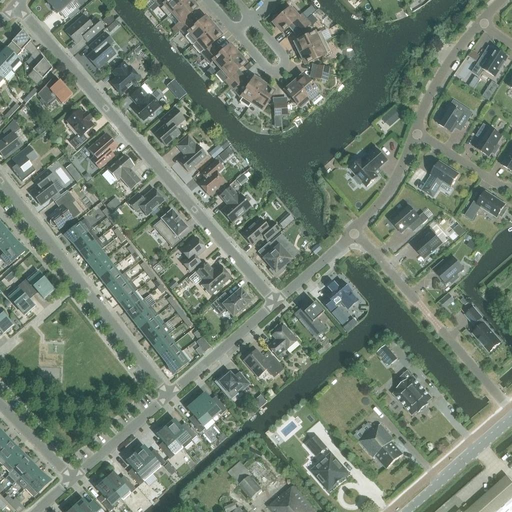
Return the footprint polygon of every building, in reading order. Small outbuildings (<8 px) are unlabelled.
[(57,13),(58,14),(59,13),(65,19),(79,6),(74,1),(74,0),(49,0),(47,2),(55,11),(56,9),(59,12),(57,13)] [(168,17),(172,13),(187,0),(159,0),(156,3),(161,9),(160,9),(168,17)] [(175,25),(180,31),(191,21),(187,16),(195,9),(195,8),(196,7),(189,0),(187,0),(172,13),(179,22),(175,25)] [(291,24),(296,29),(306,20),(301,13),(297,17),(290,9),(280,18),(279,17),(278,16),(277,16),(276,16),(275,16),(274,16),(274,17),(273,17),(273,18),(272,19),(272,20),(272,21),(272,22),(273,23),(281,32),(283,30),(283,31),(291,24)] [(103,20),(108,26),(115,20),(110,15),(103,20)] [(312,15),(307,19),(312,25),(317,21),(312,15)] [(87,42),(87,43),(103,29),(95,19),(90,23),(84,17),(66,32),(76,44),(85,37),(88,41),(87,42)] [(197,41),(213,27),(212,26),(215,23),(209,17),(206,19),(205,18),(196,26),(191,21),(180,31),(185,37),(190,33),(197,41)] [(306,20),(296,29),(300,34),(311,25),(306,20)] [(118,27),(114,22),(109,26),(114,31),(118,27)] [(200,53),(205,59),(216,49),(212,44),(220,37),(219,36),(220,35),(213,27),(197,41),(193,45),(200,53)] [(23,31),(6,49),(20,62),(20,61),(16,57),(24,49),(32,56),(30,57),(37,50),(23,31)] [(300,54),(325,42),(320,32),(318,33),(317,32),(295,43),(295,44),(292,45),(296,53),(299,52),(300,54)] [(94,52),(87,57),(101,73),(102,73),(98,69),(115,55),(108,47),(113,43),(104,33),(89,47),(90,47),(92,45),(95,49),(94,50),(94,52)] [(325,42),(300,54),(305,64),(307,63),(307,64),(330,52),(325,42)] [(214,61),(221,69),(238,55),(230,46),(220,54),(216,49),(205,59),(210,65),(214,61)] [(478,76),(482,70),(495,78),(508,58),(495,49),(494,51),(489,47),(473,73),(478,76)] [(6,49),(0,55),(0,59),(12,71),(20,62),(6,49)] [(52,70),(37,50),(30,57),(39,65),(27,77),(37,86),(52,70)] [(224,81),(229,87),(240,77),(236,72),(244,65),(243,65),(245,63),(238,55),(221,69),(228,78),(224,81)] [(0,59),(0,76),(4,79),(12,71),(0,59)] [(130,68),(129,69),(124,63),(113,73),(113,74),(115,72),(119,77),(111,84),(121,95),(140,79),(130,68)] [(316,66),(315,72),(329,75),(330,69),(316,66)] [(329,75),(315,72),(313,79),(327,82),(329,75)] [(55,97),(62,105),(72,96),(55,76),(37,95),(46,105),(55,97)] [(303,76),(294,84),(308,100),(312,104),(321,96),(316,91),(303,76)] [(240,77),(229,87),(234,92),(245,82),(240,77)] [(247,89),(243,84),(234,92),(241,100),(239,103),(248,109),(252,104),(264,85),(254,79),(247,89)] [(180,101),(187,95),(174,80),(167,87),(180,101)] [(487,91),(483,97),(489,101),(493,95),(499,86),(492,82),(487,91)] [(308,100),(294,84),(286,91),(287,92),(286,93),(299,108),(308,100)] [(264,85),(252,104),(261,110),(273,94),(272,93),(273,91),(264,85)] [(35,89),(29,95),(32,98),(38,92),(35,89)] [(148,97),(140,89),(130,98),(137,106),(133,110),(143,122),(148,117),(149,118),(151,119),(152,118),(153,117),(154,116),(154,114),(153,113),(160,107),(150,95),(148,97)] [(32,98),(29,95),(23,101),(26,104),(32,98)] [(16,104),(10,110),(14,114),(20,107),(16,104)] [(441,122),(439,125),(452,134),(458,125),(463,129),(473,114),(467,110),(464,115),(451,107),(446,114),(444,112),(439,120),(441,122)] [(394,108),(387,115),(394,123),(402,117),(394,108)] [(165,126),(155,135),(165,146),(180,134),(175,128),(184,120),(175,109),(161,121),(165,126)] [(14,114),(10,110),(5,117),(8,120),(14,114)] [(87,113),(84,115),(80,110),(66,122),(78,135),(72,141),(71,142),(70,143),(76,150),(87,140),(83,135),(94,126),(90,121),(92,119),(87,113)] [(7,139),(0,144),(0,157),(2,157),(4,159),(22,146),(14,135),(20,130),(14,121),(2,133),(7,139)] [(502,137),(484,125),(477,136),(482,140),(476,149),(489,157),(492,153),(495,154),(500,147),(497,145),(502,137)] [(35,130),(39,135),(43,132),(40,127),(35,130)] [(109,154),(117,147),(106,135),(89,150),(95,157),(91,160),(100,170),(114,157),(114,156),(112,158),(109,154)] [(185,156),(178,162),(188,173),(206,156),(197,145),(196,146),(188,137),(177,147),(185,156)] [(209,154),(214,159),(225,149),(230,145),(225,140),(220,144),(209,154)] [(13,169),(16,172),(15,173),(22,183),(36,172),(28,163),(36,157),(36,158),(37,158),(29,148),(19,156),(23,161),(15,167),(13,169)] [(363,184),(367,188),(379,178),(375,173),(388,162),(378,150),(369,157),(368,155),(351,170),(357,177),(355,179),(361,186),(363,184)] [(511,150),(502,166),(511,172),(511,150)] [(224,153),(219,157),(224,162),(229,158),(224,153)] [(62,165),(67,161),(64,156),(59,160),(62,165)] [(117,181),(120,178),(131,190),(141,182),(130,170),(133,167),(124,156),(107,170),(117,181)] [(216,161),(201,174),(205,179),(198,185),(209,197),(225,183),(217,174),(223,169),(216,161)] [(432,176),(422,191),(434,198),(443,183),(451,189),(460,175),(439,162),(431,176),(432,176)] [(66,168),(77,183),(82,179),(71,165),(66,168)] [(38,178),(43,184),(30,193),(41,206),(51,198),(58,193),(51,183),(55,180),(48,171),(38,178)] [(92,179),(88,174),(82,178),(86,183),(92,179)] [(244,175),(237,182),(241,186),(248,180),(244,175)] [(222,211),(232,224),(251,208),(240,195),(238,197),(230,188),(220,197),(228,206),(222,211)] [(51,222),(51,224),(52,226),(54,227),(56,226),(59,230),(64,225),(79,214),(72,204),(75,202),(69,194),(73,190),(68,193),(56,203),(60,209),(49,217),(52,221),(51,222)] [(139,209),(146,217),(164,201),(154,190),(143,200),(138,194),(128,204),(135,212),(139,209)] [(466,216),(472,221),(481,208),(498,218),(500,216),(502,217),(507,210),(504,208),(506,205),(486,192),(478,205),(474,203),(466,216)] [(58,193),(51,198),(54,202),(61,196),(58,193)] [(121,205),(115,199),(106,207),(111,213),(121,205)] [(391,222),(402,234),(409,227),(413,232),(424,223),(429,218),(424,212),(419,217),(409,206),(399,215),(397,213),(391,219),(393,221),(391,222)] [(102,212),(107,218),(110,215),(106,209),(102,212)] [(123,214),(118,209),(111,215),(116,221),(123,214)] [(187,228),(172,211),(171,211),(162,220),(162,219),(161,220),(162,221),(155,227),(154,228),(155,228),(172,247),(173,248),(173,247),(180,241),(181,241),(180,240),(178,238),(178,237),(187,229),(187,228)] [(294,220),(288,214),(278,223),(283,229),(294,220)] [(110,215),(107,218),(112,224),(115,221),(110,215)] [(69,241),(73,245),(87,234),(91,231),(93,229),(85,219),(79,224),(64,236),(69,241)] [(260,219),(242,235),(252,246),(263,237),(267,242),(279,231),(271,222),(266,227),(260,219)] [(460,225),(454,230),(461,238),(467,233),(460,225)] [(0,242),(10,234),(2,226),(0,228),(0,242)] [(424,240),(414,248),(425,260),(443,244),(436,234),(432,229),(422,237),(424,240)] [(94,242),(98,239),(91,231),(87,234),(73,245),(80,253),(94,242)] [(0,242),(0,249),(4,254),(17,243),(10,234),(0,242)] [(269,271),(276,278),(285,270),(282,267),(291,260),(298,254),(290,244),(281,235),(268,247),(273,252),(264,260),(272,269),(269,271)] [(181,251),(187,258),(182,263),(190,273),(201,263),(196,258),(206,250),(196,238),(181,251)] [(86,262),(101,251),(105,248),(98,239),(94,242),(80,253),(86,262)] [(17,243),(4,254),(0,257),(8,266),(26,251),(17,243)] [(310,251),(315,256),(321,250),(317,245),(310,251)] [(86,262),(93,270),(107,259),(101,251),(86,262)] [(454,258),(447,264),(444,261),(433,270),(446,285),(450,282),(452,284),(459,278),(460,277),(458,275),(465,269),(454,258)] [(93,270),(100,279),(114,268),(107,259),(93,270)] [(153,259),(149,262),(153,267),(157,263),(153,259)] [(196,273),(203,281),(200,283),(211,296),(231,278),(220,266),(213,272),(206,264),(196,273)] [(100,279),(106,287),(121,276),(114,268),(100,279)] [(37,271),(22,284),(31,294),(36,290),(44,299),(46,297),(46,298),(52,294),(51,293),(54,291),(37,271)] [(12,273),(5,279),(9,283),(16,277),(12,273)] [(106,287),(113,296),(127,285),(121,276),(106,287)] [(326,298),(321,302),(330,312),(341,303),(348,311),(359,301),(352,293),(341,281),(335,285),(333,283),(333,284),(328,288),(328,287),(327,288),(329,290),(324,295),(326,298)] [(113,296),(120,304),(134,293),(136,291),(138,290),(131,282),(127,285),(113,296)] [(168,288),(171,292),(178,286),(174,282),(168,288)] [(31,294),(22,284),(7,296),(24,316),(27,314),(27,315),(33,310),(32,309),(34,307),(26,298),(31,294)] [(229,300),(225,294),(211,306),(220,317),(227,311),(233,318),(251,302),(241,290),(229,300)] [(120,304),(126,313),(143,300),(137,293),(136,291),(134,293),(120,304)] [(449,294),(439,303),(445,309),(455,301),(449,294)] [(126,313),(133,321),(151,307),(145,299),(143,300),(126,313)] [(306,307),(297,315),(316,338),(326,329),(317,319),(324,314),(315,304),(308,309),(306,307)] [(133,321),(139,330),(158,316),(151,307),(133,321)] [(332,313),(342,325),(349,319),(338,307),(332,313)] [(474,308),(465,316),(474,325),(478,330),(473,334),(489,353),(501,343),(485,324),(481,319),(482,318),(474,308)] [(197,315),(194,310),(189,314),(193,319),(197,315)] [(0,311),(0,331),(3,335),(5,333),(6,334),(11,329),(10,328),(13,326),(0,311)] [(154,319),(139,330),(140,331),(146,339),(160,327),(154,319)] [(153,347),(167,336),(171,333),(164,324),(160,327),(146,339),(153,347)] [(347,324),(343,328),(347,332),(351,328),(347,324)] [(284,326),(272,336),(276,340),(268,347),(277,358),(285,351),(297,341),(284,326)] [(153,347),(159,356),(174,344),(167,336),(153,347)] [(195,342),(204,354),(210,349),(210,348),(205,343),(201,337),(198,340),(195,342)] [(159,356),(166,364),(180,353),(174,344),(159,356)] [(398,360),(386,346),(378,354),(390,367),(398,360)] [(274,378),(283,370),(272,358),(267,363),(263,358),(256,350),(243,361),(258,378),(267,370),(274,378)] [(180,353),(166,364),(173,375),(191,361),(183,351),(180,353)] [(215,383),(231,401),(249,385),(239,373),(234,378),(230,373),(224,378),(223,376),(215,383)] [(431,399),(412,378),(407,382),(406,381),(401,385),(396,390),(397,391),(393,395),(411,417),(416,412),(417,414),(428,405),(426,403),(431,399)] [(199,401),(197,402),(211,419),(219,412),(222,415),(227,410),(218,400),(213,404),(205,395),(204,396),(203,395),(198,400),(199,401)] [(211,419),(197,402),(195,404),(194,403),(189,408),(189,409),(188,410),(196,419),(191,423),(200,434),(205,429),(206,430),(214,423),(211,419)] [(168,427),(166,429),(181,445),(183,448),(184,449),(192,442),(195,445),(200,441),(197,437),(187,426),(183,430),(175,421),(173,422),(167,426),(168,427)] [(375,457),(386,469),(403,455),(391,442),(394,440),(380,425),(374,431),(360,444),(373,459),(375,457)] [(181,445),(166,429),(164,431),(163,430),(158,434),(159,435),(158,436),(165,445),(161,449),(170,460),(183,448),(181,445)] [(0,437),(0,452),(11,442),(3,434),(0,437)] [(222,442),(227,438),(223,434),(218,438),(222,442)] [(316,438),(316,437),(309,443),(319,455),(326,449),(316,438)] [(11,442),(0,452),(0,464),(2,466),(6,462),(19,450),(11,442)] [(138,454),(136,455),(153,475),(166,463),(157,453),(152,457),(144,448),(143,449),(142,448),(137,453),(138,454)] [(2,466),(9,474),(26,457),(19,450),(6,462),(2,466)] [(153,475),(136,455),(134,457),(133,456),(128,461),(128,462),(127,463),(135,472),(130,476),(140,486),(153,475)] [(349,475),(330,455),(311,472),(318,479),(319,478),(323,482),(321,483),(329,492),(329,493),(350,475),(350,474),(349,475)] [(16,483),(21,478),(34,465),(26,457),(9,474),(8,475),(16,483)] [(229,473),(240,487),(251,477),(252,476),(240,463),(229,473)] [(23,491),(25,489),(28,486),(41,473),(40,471),(34,465),(21,478),(16,483),(23,491)] [(176,473),(169,465),(165,468),(172,477),(176,473)] [(41,473),(28,486),(25,489),(34,498),(51,481),(46,477),(41,473)] [(105,482),(120,498),(122,501),(136,490),(126,479),(122,483),(114,474),(113,475),(112,475),(107,479),(107,480),(105,482)] [(511,511),(511,481),(507,476),(466,511),(461,511),(460,510),(458,511),(511,511)] [(251,477),(240,487),(251,499),(262,489),(251,477)] [(120,498),(105,482),(103,483),(97,487),(98,488),(97,489),(105,498),(100,502),(108,511),(110,511),(115,508),(112,505),(120,498)] [(267,507),(271,511),(314,511),(293,487),(286,494),(285,492),(267,507)] [(5,499),(9,504),(13,501),(8,496),(5,499)] [(13,501),(9,504),(14,509),(17,506),(13,501)] [(77,507),(75,508),(78,511),(101,511),(96,506),(91,510),(84,501),(82,502),(81,501),(76,506),(77,507)] [(225,508),(226,511),(230,511),(237,509),(235,503),(225,508)]
